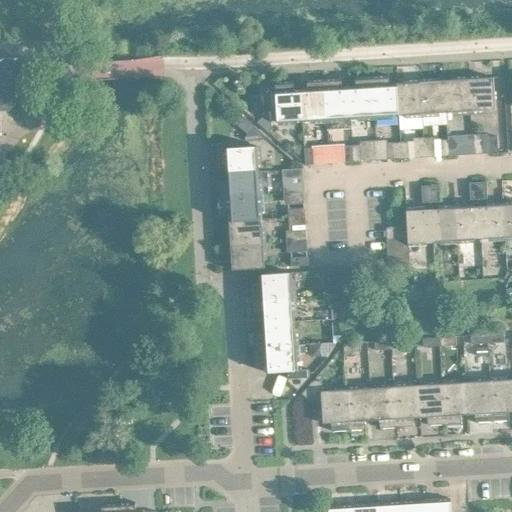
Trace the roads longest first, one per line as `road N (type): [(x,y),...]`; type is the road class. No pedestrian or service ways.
road 1 (residential): [(242,476),(511,459)]
road 2 (residential): [(3,511),(46,475),(155,469),(242,476)]
road 3 (residential): [(235,288),(201,263),(192,60)]
road 4 (residential): [(235,288),(242,476)]
road 5 (residential): [(356,170),(511,161)]
road 6 (residential): [(317,264),(314,173),(356,170)]
